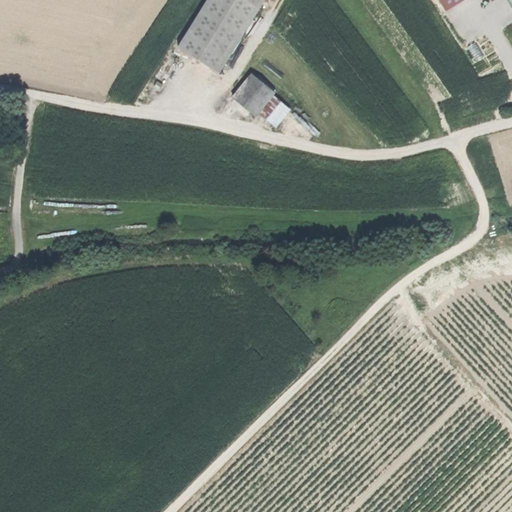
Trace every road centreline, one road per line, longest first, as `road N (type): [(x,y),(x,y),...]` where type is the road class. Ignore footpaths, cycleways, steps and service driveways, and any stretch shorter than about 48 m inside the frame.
road 1 (track): [(451,141),(483,196),(485,224),(475,239),(409,281),(168,511)]
road 2 (track): [(0,89),(372,154),(511,123)]
road 3 (track): [(25,93),(14,214),(23,269),(0,273)]
